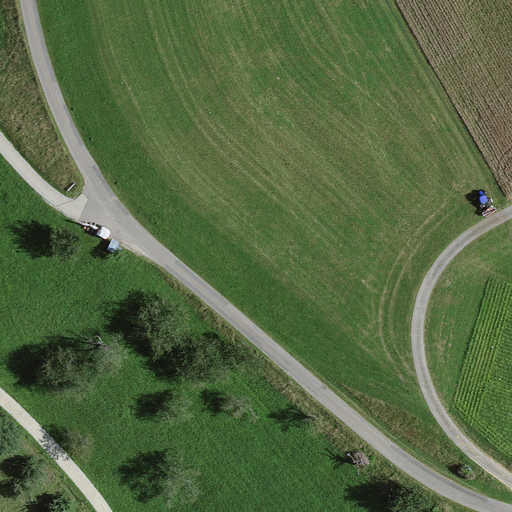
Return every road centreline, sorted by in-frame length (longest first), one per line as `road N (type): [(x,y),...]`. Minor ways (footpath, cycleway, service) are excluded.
road 1 (unclassified): [(506,511),(414,469),(123,219),(64,120),(28,0)]
road 2 (track): [(511,211),(448,253),(429,281),(417,329),(425,383),(442,417),(511,482)]
road 3 (track): [(103,511),(0,396)]
road 4 (track): [(0,140),(57,199),(123,219)]
